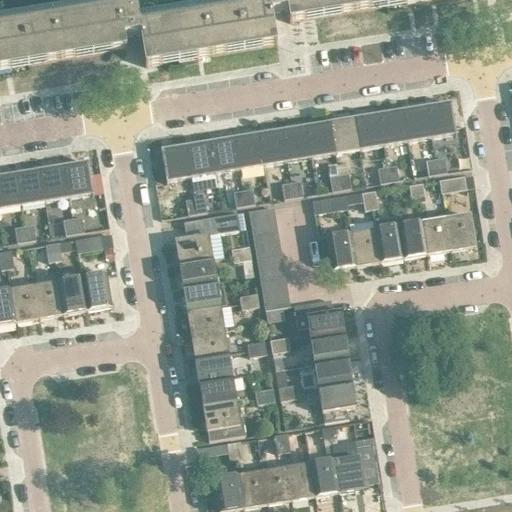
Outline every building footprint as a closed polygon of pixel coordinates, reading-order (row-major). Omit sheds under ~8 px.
[(141,35),(146,68),(162,65),(162,60),(196,54),(197,59),(278,46),(272,13),(288,10),(290,24),(389,7),(388,2),(401,0),(404,0),(405,5),(433,0),(268,0),(270,5),(141,26),(136,1),(119,4),(120,9),(0,28),(0,71),(12,70),(11,64),(27,62),(28,67),(127,50),(125,37),(141,35)] [(456,136),(451,106),(427,110),(432,140),(456,136)] [(403,114),(408,144),(432,140),(427,110),(403,114)] [(379,118),(384,148),(408,144),(403,114),(379,118)] [(355,122),(360,152),(384,148),(379,118),(355,122)] [(331,126),(336,156),(360,152),(355,122),(331,126)] [(307,130),(311,160),(336,156),(331,126),(307,130)] [(311,160),(307,130),(282,134),(287,164),(311,160)] [(287,164),(282,134),(258,137),(263,168),(287,164)] [(263,168),(258,137),(234,141),(239,172),(263,168)] [(239,172),(234,141),(210,145),(215,176),(239,172)] [(215,176),(210,145),(186,149),(191,180),(215,176)] [(162,153),(167,184),(191,180),(186,149),(162,153)] [(447,175),(445,160),(435,162),(438,176),(447,175)] [(426,163),(429,178),(438,176),(435,162),(426,163)] [(91,177),(89,165),(64,169),(69,199),(94,195),(91,177)] [(399,183),(397,168),(387,170),(390,184),(399,183)] [(40,173),(45,203),(69,199),(64,169),(40,173)] [(378,171),(380,186),(390,184),(387,170),(378,171)] [(16,177),(21,207),(45,203),(40,173),(16,177)] [(101,175),(91,177),(94,195),(104,193),(101,175)] [(351,191),(349,176),(339,177),(341,192),(351,191)] [(0,179),(0,210),(21,207),(16,177),(0,179)] [(251,177),(236,179),(237,191),(252,189),(251,177)] [(330,179),(332,194),(341,192),(339,177),(330,179)] [(473,178),(464,179),(466,192),(475,190),(473,178)] [(440,183),(442,196),(466,192),(464,179),(440,183)] [(302,199),(300,183),(291,185),(293,200),(302,199)] [(282,186),(284,202),(293,200),(291,185),(282,186)] [(422,186),(409,188),(411,197),(424,195),(422,186)] [(254,206),(252,191),(243,193),(245,208),(254,206)] [(233,194),(236,209),(245,208),(243,193),(233,194)] [(375,194),(362,196),(363,204),(376,202),(375,194)] [(412,205),(425,203),(424,195),(411,197),(412,205)] [(207,214),(204,199),(195,201),(197,216),(207,214)] [(320,203),(322,215),(347,212),(345,199),(320,203)] [(187,202),(190,217),(197,216),(195,201),(187,202)] [(365,213),(378,211),(376,202),(363,204),(365,213)] [(273,210),(249,214),(251,226),(275,223),(273,210)] [(218,219),(211,220),(213,237),(221,236),(240,232),(237,216),(218,219)] [(475,250),(470,218),(445,222),(450,254),(475,250)] [(84,234),(82,219),(73,220),(75,235),(84,234)] [(64,221),(66,237),(75,235),(73,220),(64,221)] [(211,220),(184,225),(187,240),(209,237),(209,238),(213,237),(211,220)] [(450,254),(445,222),(422,226),(427,258),(450,254)] [(275,223),(251,226),(253,239),(277,235),(275,223)] [(36,242),(34,226),(25,228),(27,243),(36,242)] [(427,258),(422,226),(397,230),(403,262),(427,258)] [(15,229),(18,245),(27,243),(25,228),(15,229)] [(403,262),(397,230),(375,233),(381,265),(403,262)] [(381,265),(375,233),(352,237),(357,269),(381,265)] [(277,235),(253,239),(255,251),(279,247),(277,235)] [(209,238),(209,237),(187,240),(177,242),(181,269),(214,263),(209,238)] [(321,259),(329,258),(331,274),(357,269),(352,237),(326,241),(326,237),(318,238),(321,259)] [(102,238),(77,242),(79,255),(104,251),(102,238)] [(70,244),(61,245),(62,254),(72,252),(70,244)] [(60,245),(47,247),(48,255),(62,253),(60,245)] [(279,247),(255,251),(257,263),(281,260),(279,247)] [(251,265),(248,249),(239,251),(241,267),(244,267),(251,265)] [(112,250),(105,251),(107,264),(114,262),(112,250)] [(229,252),(231,269),(241,267),(239,251),(229,252)] [(12,253),(0,254),(0,257),(1,263),(14,261),(12,253)] [(50,264),(63,262),(62,253),(48,255),(50,264)] [(281,260),(257,263),(259,276),(283,272),(281,260)] [(2,272),(15,270),(14,261),(1,263),(2,272)] [(214,263),(181,269),(185,293),(217,288),(214,263)] [(251,265),(244,267),(246,280),(253,279),(251,265)] [(283,272),(259,276),(261,288),(285,284),(283,272)] [(113,309),(107,277),(83,281),(88,313),(113,309)] [(88,313),(83,281),(60,285),(65,317),(88,313)] [(285,284),(261,288),(264,300),(287,297),(285,284)] [(65,317),(60,285),(35,289),(40,321),(65,317)] [(217,288),(185,293),(188,314),(221,309),(217,288)] [(40,321),(35,289),(13,293),(18,325),(40,321)] [(0,327),(18,325),(13,293),(0,295),(0,327)] [(258,309),(256,297),(246,298),(248,311),(258,309)] [(266,313),(289,309),(287,297),(264,300),(266,313)] [(236,300),(238,312),(248,311),(246,298),(236,300)] [(295,308),(299,335),(310,334),(312,343),(344,338),(340,313),(331,314),(329,303),(295,308)] [(221,309),(188,314),(192,338),(225,333),(221,309)] [(225,333),(192,338),(196,361),(228,356),(225,333)] [(315,368),(348,363),(344,338),(312,343),(315,368)] [(289,353),(287,340),(278,342),(280,354),(289,353)] [(270,343),(272,356),(280,354),(278,342),(270,343)] [(266,357),(263,344),(254,345),(256,358),(266,357)] [(244,347),(246,360),(256,358),(254,345),(244,347)] [(228,356),(196,361),(200,386),(232,381),(228,356)] [(319,390),(351,385),(348,363),(315,368),(319,390)] [(232,381),(200,386),(203,409),(236,403),(232,381)] [(346,411),(355,410),(351,385),(319,390),(325,425),(347,421),(346,411)] [(296,401),(294,387),(286,389),(288,402),(296,401)] [(277,390),(279,403),(288,402),(286,389),(277,390)] [(273,404),(271,391),(261,393),(263,406),(273,404)] [(251,395),(253,407),(263,406),(261,393),(251,395)] [(236,403),(203,409),(209,443),(242,437),(236,403)] [(333,429),(320,431),(322,441),(334,439),(333,429)] [(286,436),(273,438),(274,448),(288,446),(286,436)] [(323,451),(336,449),(334,439),(322,441),(323,451)] [(207,449),(209,460),(227,457),(227,456),(240,454),(238,444),(207,449)] [(276,458),(289,456),(288,446),(274,448),(276,458)] [(229,466),(241,464),(240,454),(227,456),(227,457),(229,466)] [(364,492),(358,459),(332,463),(338,496),(364,492)] [(309,467),(314,500),(338,496),(332,463),(309,467)] [(285,471),(290,504),(314,500),(309,467),(285,471)] [(260,475),(266,508),(290,504),(285,471),(260,475)] [(237,479),(242,511),(266,508),(260,475),(237,479)] [(214,483),(219,511),(237,511),(242,511),(237,479),(214,483)]
